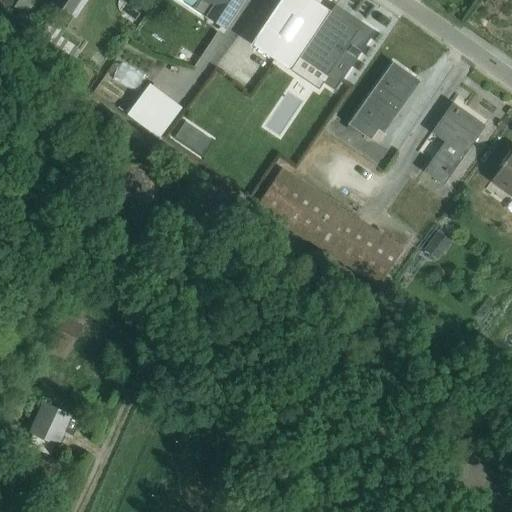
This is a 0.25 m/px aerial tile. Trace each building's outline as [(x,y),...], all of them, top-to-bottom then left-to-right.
[(33,0),(20,0),(15,7),(25,14),(34,0),(33,0)] [(53,0),(52,3),(53,4),(49,10),(65,22),(70,15),(72,17),(82,0),(53,0)] [(179,0),(224,30),(243,0),(179,0)] [(312,0),(281,0),(252,44),(320,90),(324,83),(336,92),(375,32),(335,5),(330,12),(312,0)] [(49,25),(32,49),(63,68),(73,54),(61,47),(64,43),(59,40),(62,34),(49,25)] [(346,129),(354,134),(356,131),(371,141),(378,130),(383,134),(420,82),(393,63),(346,129)] [(115,79),(139,91),(145,78),(121,67),(115,79)] [(127,116),(158,139),(182,108),(150,85),(127,116)] [(445,143),(424,172),(443,186),(485,127),(484,126),(483,127),(458,110),(459,108),(458,107),(453,114),(449,111),(450,110),(449,109),(432,134),(445,143)] [(511,153),(491,182),(511,197),(511,153)] [(113,162),(110,198),(156,201),(158,166),(113,162)] [(378,288),(404,249),(382,235),(384,232),(379,229),(378,232),(282,169),(256,208),(378,288)] [(439,260),(451,241),(437,232),(425,250),(439,260)] [(65,317),(47,353),(65,361),(83,326),(65,317)] [(43,404),(29,434),(33,435),(28,446),(50,456),(55,445),(57,447),(71,417),(43,404)]
